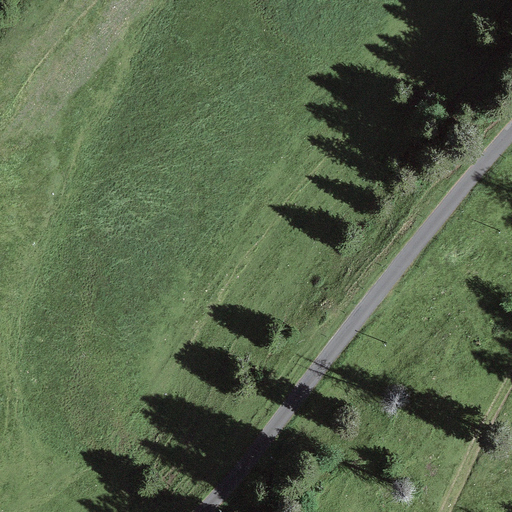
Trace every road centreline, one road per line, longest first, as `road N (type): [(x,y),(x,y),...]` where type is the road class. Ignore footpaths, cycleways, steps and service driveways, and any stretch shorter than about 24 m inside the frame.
road 1 (unclassified): [(511,133),(205,511)]
road 2 (track): [(511,380),(447,511)]
